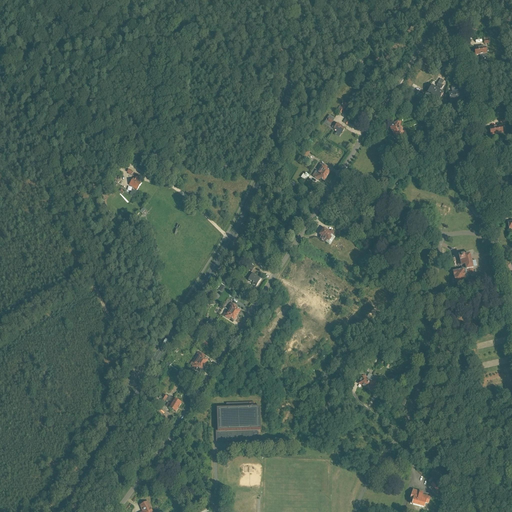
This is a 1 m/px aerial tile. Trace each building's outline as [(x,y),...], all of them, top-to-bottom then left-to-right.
[(474,49),(475,56),(486,54),(485,47),(474,49)] [(376,73),(372,70),(367,76),(372,79),(376,73)] [(432,86),(428,93),(433,96),(439,87),(437,86),(436,89),(432,86)] [(439,87),(433,96),(439,100),(443,94),(439,91),(441,88),(439,87)] [(458,90),(455,91),(457,101),(463,100),(462,92),(458,93),(458,90)] [(452,94),(448,94),(450,102),(457,101),(455,91),(452,91),(452,94)] [(341,114),(344,110),(347,105),(344,103),(341,108),(338,112),(341,114)] [(393,124),(394,126),(390,128),(392,133),(402,128),(402,127),(400,128),(399,126),(402,124),(401,121),(398,122),(393,124)] [(335,123),(332,127),(335,129),(334,130),(337,132),(335,135),(339,138),(341,134),(342,135),(345,129),(337,124),(335,123)] [(490,128),(491,135),(503,133),(501,126),(490,128)] [(402,128),(392,133),(395,138),(399,136),(400,138),(405,136),(404,135),(407,134),(406,131),(402,132),(401,130),(403,129),(402,128)] [(299,154),(302,156),(301,156),(306,159),(310,153),(308,152),(311,148),(304,144),(301,148),(303,149),(299,154)] [(316,170),(327,177),(330,172),(326,169),(327,168),(324,165),(323,166),(320,164),(318,166),(318,167),(316,170)] [(134,178),(137,181),(140,177),(137,174),(136,175),(133,172),(129,170),(127,173),(131,176),(131,175),(134,178)] [(312,176),(315,178),(318,181),(320,179),(324,182),(327,177),(316,170),(318,171),(317,172),(319,173),(317,175),(314,173),(312,176)] [(301,178),(305,181),(308,178),(309,175),(306,173),(304,175),(303,174),(301,178)] [(142,184),(137,181),(134,178),(129,185),(137,191),(142,184)] [(476,218),(482,214),(481,213),(483,212),(479,208),(478,209),(475,205),(470,209),(476,218)] [(333,235),(335,232),(331,230),(329,233),(323,229),(320,235),(322,236),(320,238),(326,242),(327,240),(329,241),(333,235)] [(454,278),(452,278),(453,283),(455,282),(455,283),(466,280),(469,280),(468,275),(473,274),(472,269),(473,269),(470,255),(463,256),(459,257),(460,261),(461,266),(461,269),(463,269),(463,270),(453,272),(454,278)] [(249,264),(246,268),(252,272),(254,267),(253,267),(249,264)] [(302,312),(322,325),(325,321),(326,317),(333,306),(337,303),(338,301),(346,288),(345,286),(334,279),(328,277),(322,281),(321,285),(318,284),(321,275),(328,277),(320,267),(319,266),(312,277),(309,276),(300,290),(304,294),(306,292),(308,289),(310,287),(312,290),(303,305),(301,304),(300,309),(302,312)] [(252,274),(250,277),(258,283),(261,279),(252,274)] [(258,283),(250,277),(248,281),(256,286),(258,283)] [(233,305),(230,304),(228,306),(231,309),(229,311),(237,316),(240,311),(236,309),(237,307),(233,305)] [(223,315),(226,317),(225,317),(229,320),(230,318),(234,321),(237,316),(229,311),(228,314),(224,312),(223,315)] [(311,321),(307,326),(317,334),(321,328),(311,321)] [(196,360),(205,366),(208,361),(203,358),(205,356),(201,354),(198,352),(196,355),(199,357),(198,359),(197,359),(196,360)] [(190,365),(193,367),(196,369),(197,368),(201,370),(205,366),(196,360),(195,361),(196,361),(195,364),(192,362),(190,365)] [(366,388),(370,381),(366,379),(367,377),(364,376),(363,378),(362,377),(359,384),(366,388)] [(390,381),(384,378),(381,384),(387,387),(390,381)] [(370,381),(366,388),(374,391),(377,385),(376,384),(377,383),(374,381),(374,383),(370,381)] [(168,397),(166,400),(169,401),(169,402),(171,403),(178,408),(181,404),(175,400),(172,398),(168,396),(167,397),(168,397)] [(168,403),(166,406),(170,409),(176,412),(178,408),(171,403),(170,404),(168,403)] [(216,431),(216,442),(259,441),(258,430),(261,430),(260,407),(255,408),(254,403),(226,404),(226,409),(217,409),(218,431),(216,431)] [(432,477),(427,481),(431,485),(437,492),(440,489),(434,482),(435,481),(432,477)] [(428,504),(429,498),(430,495),(413,490),(411,500),(410,504),(412,505),(424,508),(425,504),(428,504)] [(152,511),(148,502),(140,506),(142,511),(152,511)]
